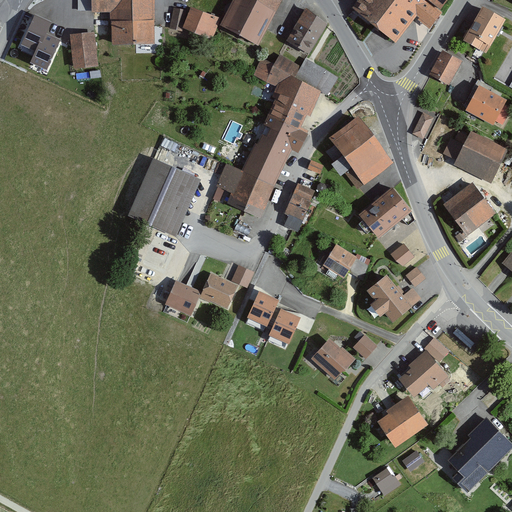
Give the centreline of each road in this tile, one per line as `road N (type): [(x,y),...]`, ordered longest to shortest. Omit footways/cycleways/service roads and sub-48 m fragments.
road 1 (residential): [(466,290),(361,392),(308,511)]
road 2 (residential): [(360,93),(313,140),(252,254),(187,235)]
road 3 (tertiary): [(402,160),(462,285)]
